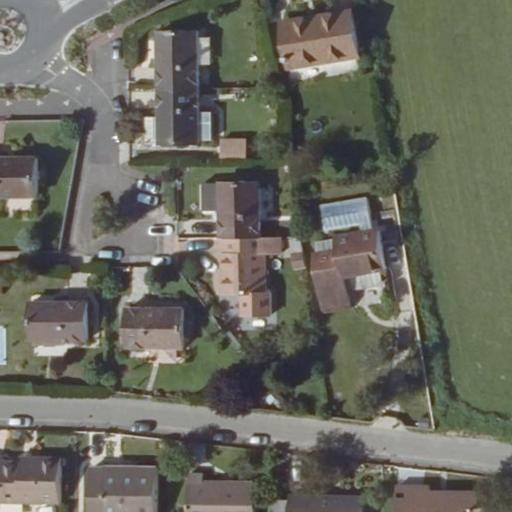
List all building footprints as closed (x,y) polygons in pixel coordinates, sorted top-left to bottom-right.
[(362,57),(355,8),(280,21),(288,69),(362,57)] [(199,86),(198,31),(159,31),(160,87),(199,86)] [(199,112),(199,86),(160,87),(160,116),(161,142),(161,143),(199,142),(199,140),(199,112)] [(214,139),(213,111),(199,112),(199,140),(214,139)] [(160,116),(146,117),(147,142),(161,142),(160,116)] [(220,144),(220,157),(244,157),(244,155),(244,138),(233,138),(233,144),(220,144)] [(0,196),(37,196),(37,156),(0,156),(0,196)] [(261,235),(260,180),(220,181),(220,182),(221,211),(221,236),(225,236),(261,235)] [(221,211),(220,182),(203,183),(203,210),(221,211)] [(397,239),(392,210),(377,213),(382,242),(397,239)] [(386,270),(379,228),(337,235),(339,249),(313,253),(324,309),(353,304),(351,291),(348,277),(381,270),(386,270)] [(265,291),(266,255),(282,254),(281,235),(261,235),(225,236),(225,252),(222,252),(223,295),(242,294),(243,316),(271,316),(271,291),(265,291)] [(384,281),(381,270),(348,277),(351,291),(358,289),(376,286),(384,281)] [(89,340),(89,301),(29,301),(30,340),(89,340)] [(185,347),(185,308),(126,307),(126,347),(185,347)] [(0,501),(61,503),(61,456),(22,455),(21,455),(21,459),(5,459),(4,456),(0,455),(0,501)] [(157,511),(158,467),(105,466),(105,467),(91,466),(90,511),(157,511)] [(256,511),(257,482),(204,481),(204,475),(189,474),(188,511),(256,511)] [(488,511),(488,506),(481,506),(481,491),(431,491),(431,484),(398,484),(397,511),(488,511)] [(363,511),(364,496),(289,494),(288,511),(363,511)]
